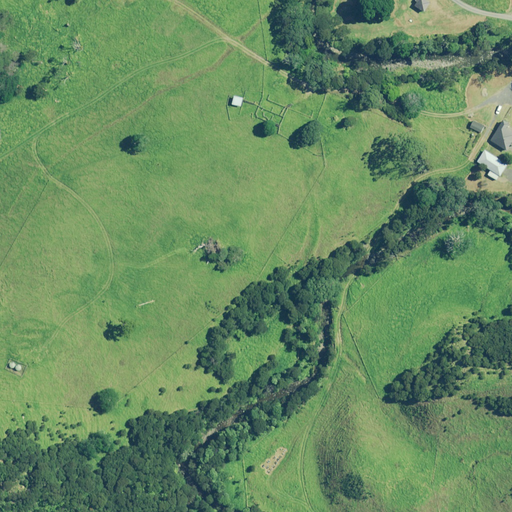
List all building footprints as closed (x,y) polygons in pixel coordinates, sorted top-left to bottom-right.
[(430,3),(425,0),(416,0),(414,5),(425,12),(430,3)] [(243,98),(235,97),(233,105),(241,107),(243,98)] [(488,115),(478,109),(475,113),(485,119),(488,115)] [(485,127),(473,121),(470,128),(481,134),(485,127)] [(509,124),(503,121),(491,141),(507,151),(511,142),(511,129),(507,127),(509,124)] [(507,165),(485,151),(477,162),(500,177),(507,165)] [(505,181),(499,177),(497,181),(503,185),(505,181)]
